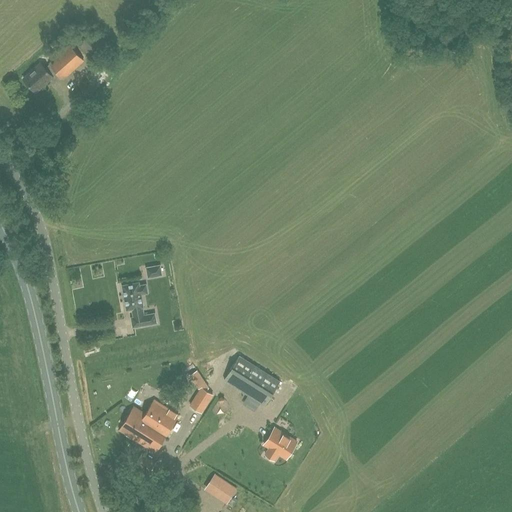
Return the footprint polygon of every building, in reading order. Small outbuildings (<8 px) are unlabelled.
[(92,52),(106,40),(96,28),(82,41),(92,52)] [(35,92),(52,77),(58,83),(62,79),(63,79),(83,61),(69,45),(45,68),(40,63),(23,78),(35,92)] [(148,277),(152,277),(162,275),(160,265),(146,268),(148,277)] [(133,327),(156,323),(155,313),(143,316),(141,308),(143,307),(141,293),(147,291),(146,284),(139,285),(139,282),(122,285),(127,310),(133,309),(134,317),(131,318),(133,327)] [(224,380),(265,406),(280,382),(239,356),(224,380)] [(201,387),(190,405),(201,412),(212,394),(201,387)] [(155,453),(178,415),(154,400),(144,413),(134,407),(119,430),(155,453)] [(297,441),(275,428),(265,445),(270,448),(267,453),(276,458),(279,454),(287,459),(297,441)] [(139,458),(134,466),(148,475),(153,466),(139,458)] [(236,488),(215,474),(206,487),(212,492),(218,484),(232,494),(236,488)]
